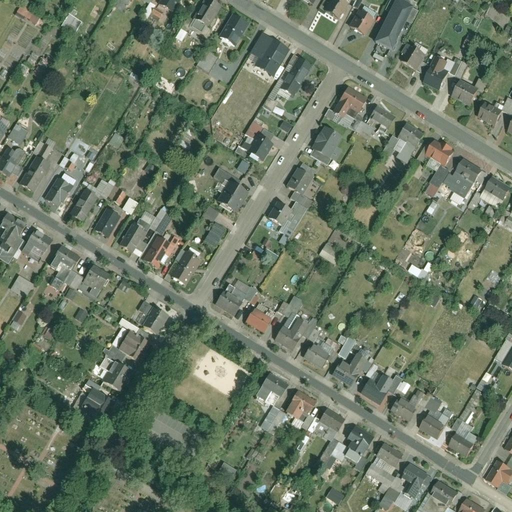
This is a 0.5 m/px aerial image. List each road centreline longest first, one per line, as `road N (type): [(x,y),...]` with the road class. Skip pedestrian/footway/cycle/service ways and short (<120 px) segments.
road 1 (residential): [(467,481),(195,312)]
road 2 (residential): [(195,312),(349,65)]
road 3 (residential): [(195,312),(0,194)]
road 4 (residential): [(511,165),(349,65)]
road 5 (residential): [(349,65),(241,0)]
